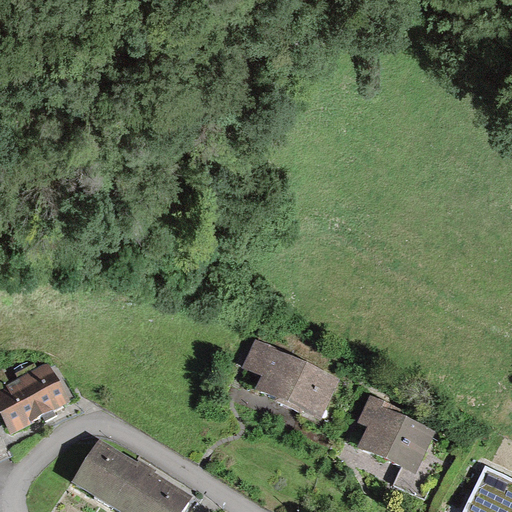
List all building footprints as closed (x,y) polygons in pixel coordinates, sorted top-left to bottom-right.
[(282,348),(256,336),(242,366),(261,375),(255,388),(319,418),(338,377),(281,351),(282,348)] [(56,411),(71,403),(48,360),(38,365),(36,361),(14,372),(18,379),(7,385),(8,388),(0,391),(0,412),(12,434),(42,419),(44,423),(53,419),(59,415),(56,411)] [(405,413),(370,397),(357,423),(366,427),(357,446),(402,467),(392,485),(424,500),(448,448),(430,439),(434,432),(403,417),(405,413)] [(146,468),(100,441),(74,483),(120,511),(179,511),(189,496),(146,468)] [(465,511),(511,511),(511,488),(484,475),(465,511)]
